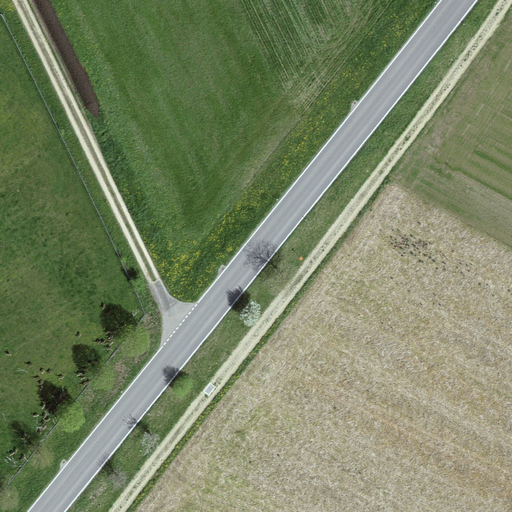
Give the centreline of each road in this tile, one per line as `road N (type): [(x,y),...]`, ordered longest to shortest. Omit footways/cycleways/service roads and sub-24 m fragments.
road 1 (secondary): [(459,0),(46,511)]
road 2 (track): [(116,511),(504,0)]
road 3 (track): [(184,343),(19,0)]
